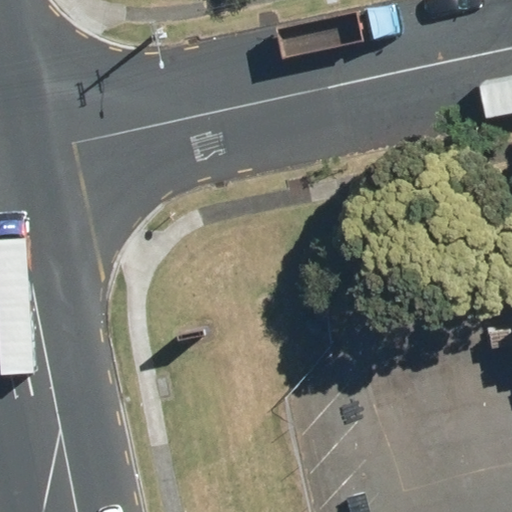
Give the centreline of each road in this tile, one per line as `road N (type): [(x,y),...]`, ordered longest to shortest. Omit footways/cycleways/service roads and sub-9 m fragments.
road 1 (residential): [(511,43),(0,148)]
road 2 (secondary): [(0,223),(61,511)]
